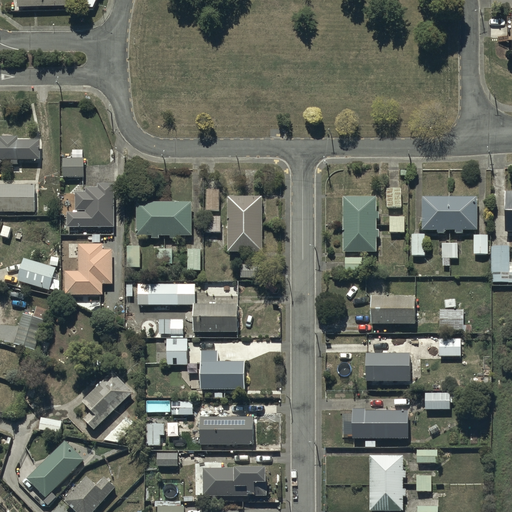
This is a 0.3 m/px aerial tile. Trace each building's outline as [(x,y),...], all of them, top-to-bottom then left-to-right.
[(72,0),(17,0),(18,10),(73,8),(72,0)] [(0,165),(2,163),(0,162),(11,162),(11,166),(18,166),(18,162),(40,162),(40,142),(18,143),(18,138),(0,138),(0,165)] [(83,159),(63,159),(64,179),(84,178),(83,159)] [(34,187),(0,186),(0,214),(34,214),(34,187)] [(86,194),(75,195),(76,215),(68,215),(68,230),(114,229),(113,186),(98,187),(98,190),(86,191),(86,194)] [(400,189),(387,189),(388,209),(401,208),(400,189)] [(219,192),(207,192),(207,212),(219,212),(219,192)] [(376,195),(342,195),(342,251),(376,251),(376,195)] [(476,196),(422,196),(422,229),(476,229),(476,196)] [(263,199),(228,199),(228,254),(263,254),(263,199)] [(191,204),(137,204),(137,238),(153,237),(153,241),(160,241),(160,238),(171,238),(171,240),(177,240),(177,238),(192,238),(191,204)] [(404,216),(389,216),(389,231),(403,232),(404,216)] [(220,218),(207,218),(207,234),(221,234),(220,218)] [(424,234),(411,234),(411,255),(425,255),(424,234)] [(487,235),(473,235),(473,254),(488,254),(487,235)] [(457,242),(441,243),(441,259),(457,259),(457,242)] [(103,246),(79,246),(78,273),(65,273),(65,298),(103,298),(103,286),(113,286),(113,252),(103,252),(103,246)] [(509,246),(491,246),(490,282),(511,282),(511,271),(509,272),(509,246)] [(126,248),(127,269),(140,269),(140,248),(126,248)] [(173,251),(157,251),(157,266),(172,266),(173,251)] [(201,251),(188,251),(188,273),(200,273),(201,251)] [(365,258),(345,257),(344,270),(364,270),(365,258)] [(56,270),(24,261),(18,283),(49,293),(56,270)] [(266,267),(241,267),(241,280),(267,279),(266,267)] [(195,286),(138,287),(139,307),(195,306),(195,286)] [(10,291),(0,287),(0,299),(6,302),(10,291)] [(415,298),(372,299),(372,327),(415,327),(415,298)] [(238,306),(194,307),(195,335),(238,335),(238,306)] [(464,311),(440,311),(440,332),(464,332),(464,311)] [(23,315),(13,346),(34,352),(44,322),(23,315)] [(171,322),(159,322),(159,336),(171,336),(171,339),(183,339),(183,321),(171,321),(171,322)] [(187,341),(167,341),(167,367),(188,366),(187,341)] [(460,341),(440,341),(440,359),(461,358),(460,341)] [(222,353),(201,353),(201,391),(245,391),(245,364),(222,364),(222,353)] [(409,355),(366,356),(366,384),(409,383),(409,355)] [(83,422),(94,433),(132,395),(113,375),(83,405),(92,414),(83,422)] [(352,393),(332,393),(332,401),(352,401),(352,393)] [(461,396),(426,395),(425,411),(450,412),(450,405),(461,405),(461,396)] [(193,404),(172,404),(172,416),(193,416),(193,404)] [(407,441),(407,413),(354,413),(354,440),(407,441)] [(62,422),(41,420),(40,432),(61,434),(62,422)] [(200,420),(201,448),(253,447),(253,420),(200,420)] [(164,427),(147,427),(147,448),(160,448),(160,438),(164,437),(164,427)] [(65,443),(27,480),(47,501),(45,504),(49,507),(56,500),(51,494),(84,462),(65,443)] [(438,451),(417,452),(418,465),(438,465),(438,451)] [(178,455),(158,455),(158,469),(178,468),(178,455)] [(403,459),(371,459),(370,511),(403,511),(404,498),(406,498),(406,492),(403,492),(404,480),(406,480),(406,472),(403,472),(403,459)] [(248,471),(204,471),(204,499),(267,499),(267,472),(248,472),(248,471)] [(431,476),(417,477),(417,493),(432,493),(431,476)] [(87,479),(65,504),(74,511),(96,511),(116,490),(105,480),(98,488),(87,479)] [(155,508),(158,508),(158,511),(184,511),(185,508),(182,508),(182,502),(158,503),(158,487),(151,487),(151,492),(144,492),(144,502),(155,502),(155,508)]
